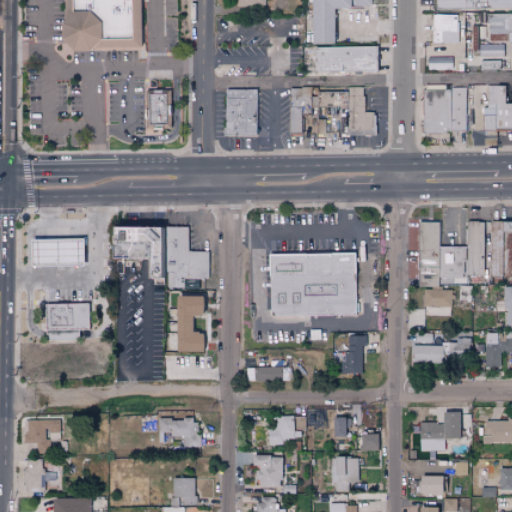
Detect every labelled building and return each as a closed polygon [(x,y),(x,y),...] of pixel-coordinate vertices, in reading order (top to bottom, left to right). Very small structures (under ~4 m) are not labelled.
[(66,0),(67,20),(63,25),(63,41),(76,53),(92,52),(95,49),(142,49),(141,0),(66,0)] [(332,42),(332,7),(371,6),(370,0),(309,0),(310,42),(332,42)] [(436,0),(491,0),(492,11),(437,11),(436,0)] [(511,13),(487,14),(488,32),(511,31),(511,13)] [(431,42),(457,43),(457,15),(432,14),(431,42)] [(377,45),(313,46),(313,72),(377,71),(377,45)] [(363,87),(348,86),(347,129),(372,130),(372,112),(363,111),(363,87)] [(511,131),(497,132),(497,87),(506,87),(506,106),(511,106),(511,131)] [(347,106),(346,89),(288,89),(288,132),(302,132),(302,114),(317,114),(317,107),(347,106)] [(464,89),(423,89),(423,132),(461,132),(461,109),(464,109),(464,89)] [(226,90),(258,90),(258,138),(226,138),(226,90)] [(148,91),(148,130),(173,130),(172,91),(148,91)] [(416,286),(438,287),(438,281),(453,281),(453,277),(464,278),(465,246),(437,246),(437,221),(417,221),(416,286)] [(484,251),(489,251),(489,222),(467,221),(466,275),(483,275),(484,251)] [(490,277),(511,276),(511,221),(490,221),(490,277)] [(189,227),(105,225),(105,257),(144,258),(143,277),(167,277),(167,288),(183,288),(184,278),(208,278),(208,252),(188,251),(189,227)] [(33,241),(33,267),(86,267),(86,241),(33,241)] [(270,256),(357,254),(359,318),(271,321),(270,256)] [(503,301),(496,301),(496,311),(506,311),(505,329),(511,328),(511,286),(504,286),(503,301)] [(451,306),(451,290),(422,289),(422,305),(451,306)] [(201,296),(175,295),(174,351),(202,351),(202,332),(191,332),(191,315),(200,315),(201,296)] [(48,305),(49,331),(91,330),(90,305),(48,305)] [(450,307),(424,306),(424,315),(449,316),(450,307)] [(511,332),(485,332),(484,367),(500,367),(500,352),(511,352),(511,332)] [(365,335),(343,336),(344,373),(360,373),(360,346),(365,346),(365,335)] [(471,338),(456,338),(456,343),(443,342),(443,358),(479,359),(479,345),(471,344),(471,338)] [(442,362),(442,346),(411,345),(410,362),(442,362)] [(247,382),(288,381),(288,373),(282,373),(282,366),(247,367),(247,382)] [(418,423),(419,451),(444,450),(443,439),(458,438),(457,411),(441,412),(441,422),(418,423)] [(267,444),(293,445),(293,416),(276,416),(276,425),(267,425),(267,444)] [(332,436),(348,436),(348,417),(331,418),(332,436)] [(157,442),(169,442),(169,436),(183,436),(183,447),(197,446),(197,418),(157,419),(157,442)] [(59,419),(23,420),(24,443),(46,443),(46,451),(60,450),(59,419)] [(511,419),(483,420),(483,442),(511,442),(511,419)] [(378,433),(360,433),(360,450),(378,451),(378,433)] [(256,487),(280,488),(281,456),(250,455),(250,466),(256,466),(256,487)] [(332,490),(347,490),(347,483),(357,482),(357,457),(331,457),(332,490)] [(468,463),(454,462),(454,484),(467,484),(468,463)] [(511,489),(511,468),(497,468),(497,489),(511,489)] [(441,476),(418,475),(417,494),(441,495),(441,476)] [(194,505),(195,478),(171,477),(171,496),(178,497),(178,505),(194,505)] [(481,496),(494,496),(494,489),(481,488),(481,496)] [(253,511),(278,511),(278,510),(275,510),(276,497),(254,496),(253,511)] [(443,511),(461,511),(461,499),(443,498),(443,511)]
